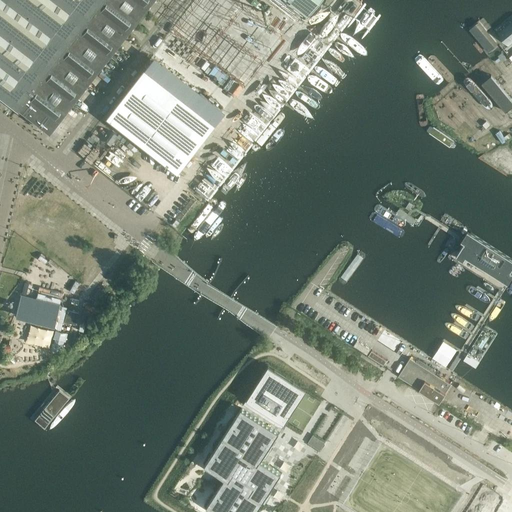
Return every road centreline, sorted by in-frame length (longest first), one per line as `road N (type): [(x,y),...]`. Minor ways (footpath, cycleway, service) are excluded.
road 1 (unknown): [(143,232),(269,78),(267,60),(228,18),(228,0)]
road 2 (unclassified): [(58,161),(180,0)]
